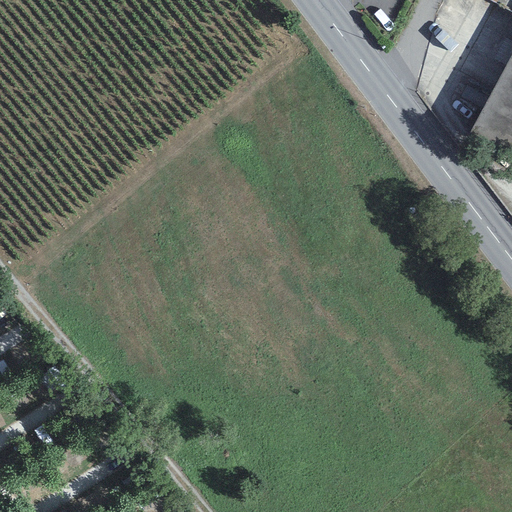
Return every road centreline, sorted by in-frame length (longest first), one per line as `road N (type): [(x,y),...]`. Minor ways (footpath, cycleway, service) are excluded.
road 1 (secondary): [(511,258),(315,0)]
road 2 (track): [(204,511),(0,263)]
